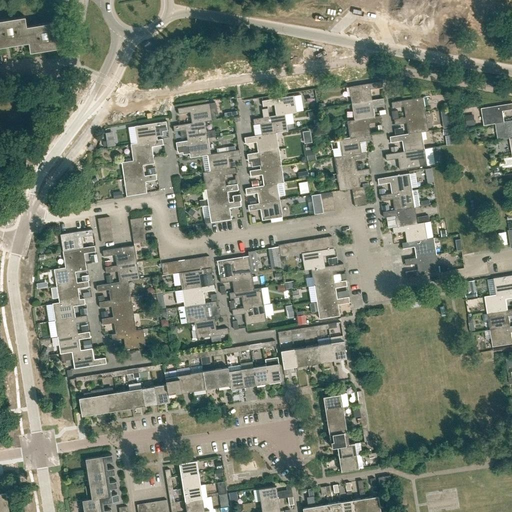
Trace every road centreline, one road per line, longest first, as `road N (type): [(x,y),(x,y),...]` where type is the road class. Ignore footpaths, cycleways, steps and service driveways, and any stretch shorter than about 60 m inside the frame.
road 1 (residential): [(511,254),(466,272),(369,289),(357,217),(171,247),(164,200),(21,215)]
road 2 (tertiary): [(169,10),(511,73)]
road 3 (residential): [(37,451),(159,432),(162,446),(274,428),(286,441)]
road 4 (unclassified): [(37,451),(13,293),(16,233)]
road 5 (unclassified): [(21,215),(88,112)]
